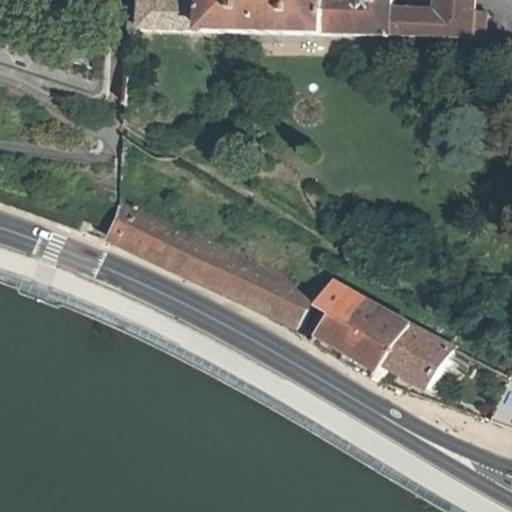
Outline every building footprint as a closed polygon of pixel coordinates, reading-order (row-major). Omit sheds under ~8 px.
[(132,0),(131,30),(396,39),(397,14),(396,0),(132,0)] [(478,0),(447,0),(448,16),(478,18),(478,0)] [(103,25),(111,25),(112,9),(104,9),(103,25)] [(397,14),(396,39),(489,42),(490,18),(478,18),(448,16),(397,14)] [(240,304),(279,323),(298,330),(308,334),(323,291),(124,193),(122,221),(113,245),(192,281),(240,304)] [(390,363),(413,323),(339,280),(308,334),(307,337),(382,379),(390,363)] [(413,323),(390,363),(433,386),(458,346),(413,323)] [(511,374),(509,373),(493,419),(511,425),(511,374)]
